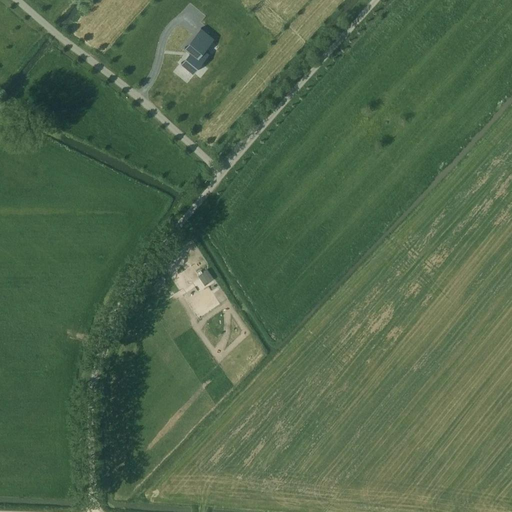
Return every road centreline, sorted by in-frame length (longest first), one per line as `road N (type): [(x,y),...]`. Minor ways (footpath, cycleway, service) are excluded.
road 1 (unclassified): [(95,511),(90,394),(98,342),(137,268),(222,173)]
road 2 (unclassified): [(16,0),(222,173)]
road 3 (unclassified): [(222,173),(376,0)]
